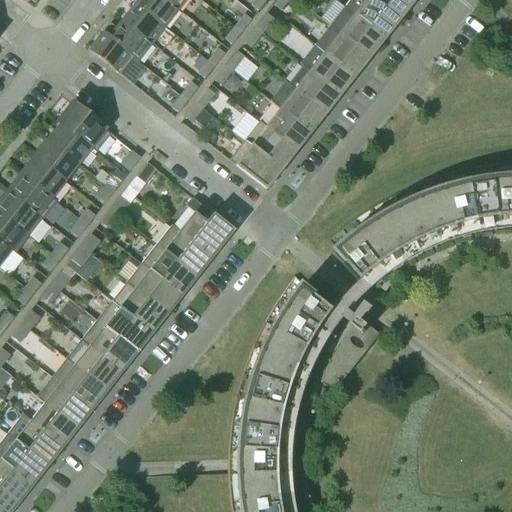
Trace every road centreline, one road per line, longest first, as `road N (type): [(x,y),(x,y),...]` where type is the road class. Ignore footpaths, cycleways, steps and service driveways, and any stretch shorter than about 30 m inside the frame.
road 1 (residential): [(61,511),(278,236)]
road 2 (residential): [(278,236),(466,0)]
road 3 (residential): [(278,236),(48,55)]
